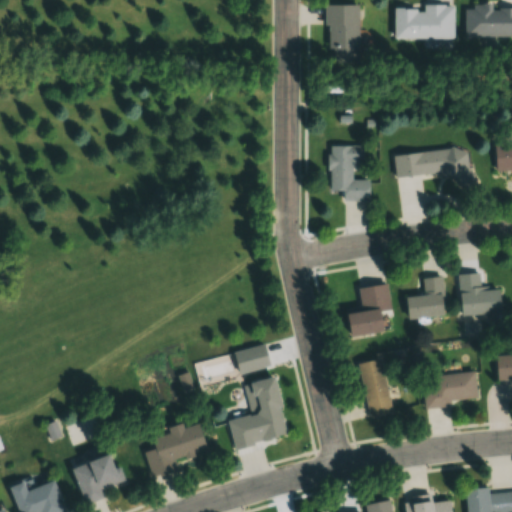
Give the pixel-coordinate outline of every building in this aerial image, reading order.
[(357,3),(325,3),(325,62),(357,62),(357,3)] [(452,38),(452,4),(421,4),(421,7),(392,6),(392,37),(452,38)] [(511,6),(491,6),(491,4),(463,4),(463,37),(511,37),(511,6)] [(511,143),(492,144),(493,170),(511,169),(511,143)] [(362,145),(326,146),(327,190),(341,189),(341,200),(367,200),(367,177),(352,177),(351,165),(362,165),(362,145)] [(391,153),(392,177),(456,172),(457,186),(469,185),(466,147),(391,153)] [(457,273),(459,314),(498,313),(497,285),(479,286),(479,273),(457,273)] [(405,318),(445,314),(441,275),(421,277),(422,294),(403,296),(405,318)] [(345,335),(379,330),(377,311),(389,310),(385,283),(356,286),(359,309),(342,312),(345,335)] [(495,379),(511,378),(511,354),(494,355),(495,379)] [(379,358),(356,363),(366,416),(390,411),(379,358)] [(473,372),(420,376),(423,406),(476,401),(473,372)] [(285,434),(272,376),(248,381),(256,413),(226,419),(232,446),(285,434)] [(173,458),(203,449),(196,422),(181,426),(181,425),(148,434),(152,448),(142,451),(149,477),(176,470),(173,458)] [(118,465),(110,468),(105,454),(69,466),(82,504),(101,497),(98,488),(123,480),(118,465)] [(24,489),(21,481),(8,485),(16,511),(61,511),(63,511),(53,480),(24,489)] [(464,511),(511,511),(511,490),(487,492),(487,487),(464,488),(464,511)] [(403,511),(449,511),(448,498),(403,502),(403,511)] [(355,511),(390,511),(388,499),(363,503),(365,510),(355,511)]
